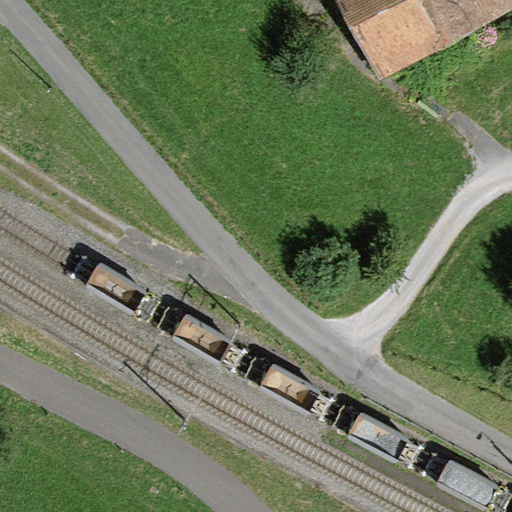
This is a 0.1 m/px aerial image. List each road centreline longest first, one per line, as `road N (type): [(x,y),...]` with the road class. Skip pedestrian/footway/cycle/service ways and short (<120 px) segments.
road 1 (residential): [(0,0),(212,238),(349,352),(511,449)]
road 2 (track): [(246,511),(160,446),(0,365)]
